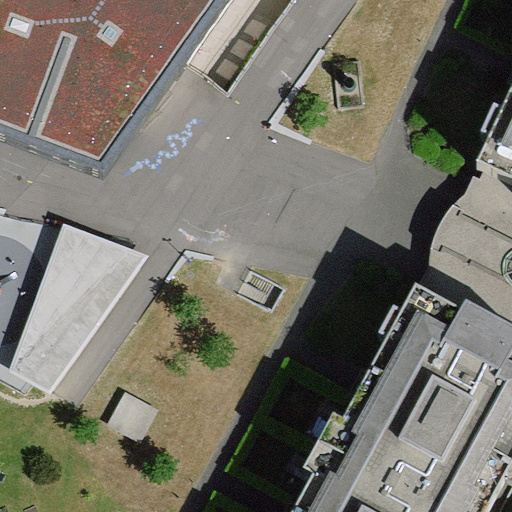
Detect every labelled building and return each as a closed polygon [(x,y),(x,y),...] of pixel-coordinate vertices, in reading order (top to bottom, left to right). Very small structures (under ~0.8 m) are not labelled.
[(214,0),(0,0),(0,128),(99,165),(214,0)] [(511,83),(472,169),(483,175),(511,187),(511,83)] [(427,290),(422,297),(464,319),(468,312),(511,334),(511,187),(483,175),(480,183),(473,180),(465,198),(452,209),(440,231),(430,249),(429,269),(419,286),(427,290)] [(146,258),(64,227),(6,374),(51,398),(146,258)] [(320,451),(436,511),(492,511),(511,476),(511,334),(468,312),(464,319),(422,297),(411,291),(363,375),(350,398),(320,451)] [(436,511),(320,451),(292,503),(287,511),(436,511)]
